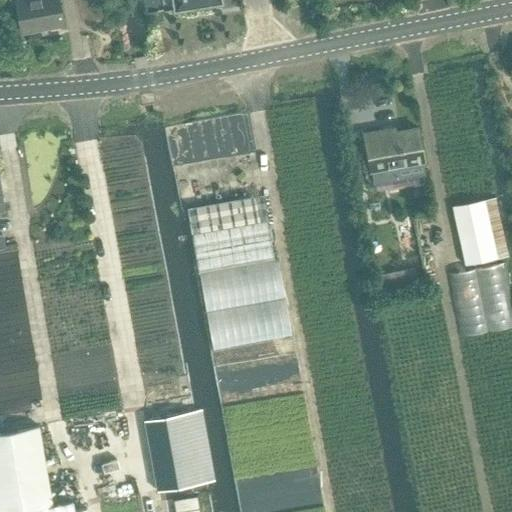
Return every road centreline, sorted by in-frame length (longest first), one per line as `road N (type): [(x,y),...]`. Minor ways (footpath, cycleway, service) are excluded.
road 1 (unclassified): [(0,92),(168,76),(511,12)]
road 2 (track): [(488,511),(434,226)]
